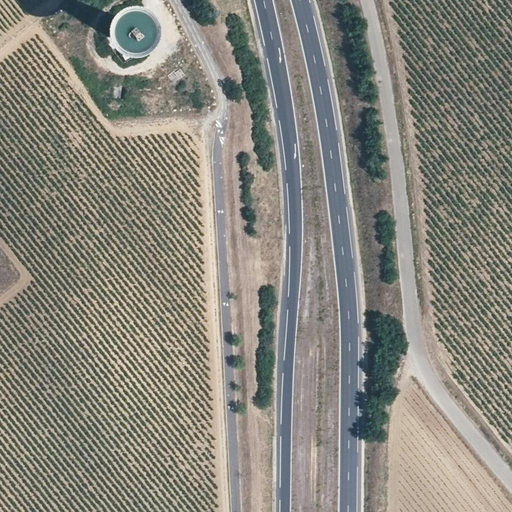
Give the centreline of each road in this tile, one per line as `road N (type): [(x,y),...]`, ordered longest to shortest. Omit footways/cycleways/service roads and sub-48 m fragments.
road 1 (unclassified): [(365,0),(392,124),(409,294),(432,386),(511,486)]
road 2 (primary): [(347,511),(342,262),(324,118),(298,0)]
road 3 (primary): [(262,0),(294,222),(284,511)]
road 4 (unclassified): [(220,122),(220,89),(177,0)]
